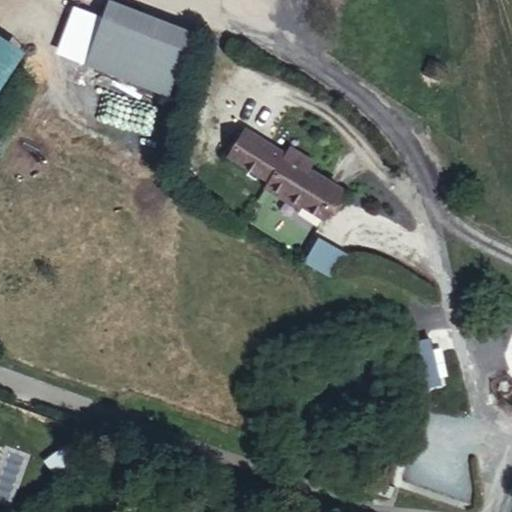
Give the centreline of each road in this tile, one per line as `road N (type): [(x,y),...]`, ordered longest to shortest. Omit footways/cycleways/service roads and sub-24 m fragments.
road 1 (track): [(234,0),(367,90),(422,155),(478,405)]
road 2 (residential): [(366,511),(0,379)]
